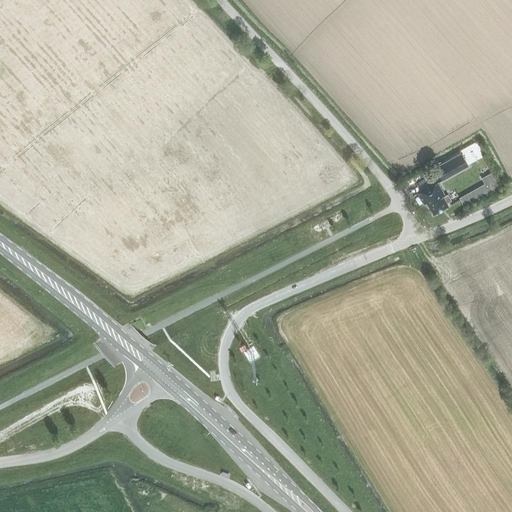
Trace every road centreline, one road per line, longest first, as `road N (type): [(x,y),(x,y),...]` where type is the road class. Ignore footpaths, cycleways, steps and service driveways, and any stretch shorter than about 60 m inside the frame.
road 1 (unclassified): [(415,239),(252,308),(226,341),(231,396),(345,511)]
road 2 (unclassified): [(415,239),(382,179),(221,0)]
road 3 (primary): [(164,369),(0,238)]
road 4 (primary): [(316,511),(164,369)]
road 5 (primary): [(0,249),(144,370)]
road 6 (primary): [(163,385),(301,511)]
road 7 (unclassified): [(268,511),(238,489),(157,457),(113,417)]
road 8 (tertiary): [(0,463),(62,451),(113,417)]
